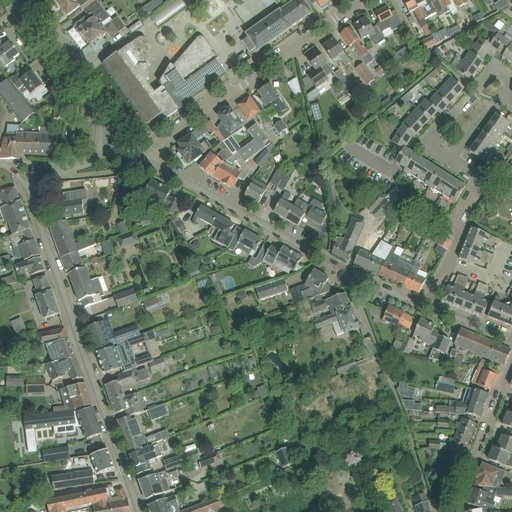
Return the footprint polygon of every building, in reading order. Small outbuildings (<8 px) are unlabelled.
[(58,0),(56,1),(62,9),(62,10),(64,13),(65,14),(67,16),(80,7),(82,11),(96,1),(96,0),(58,0)] [(160,0),(154,0),(151,2),(156,10),(163,4),(160,0)] [(304,19),(309,15),(312,13),(303,0),(291,0),(292,0),(279,10),(245,35),(248,38),(242,42),(249,53),(255,48),(258,52),(292,28),(292,27),(304,19)] [(261,0),(269,10),(278,3),(276,0),(261,0)] [(431,34),(413,0),(402,0),(409,13),(413,12),(426,36),(431,34)] [(424,0),(413,0),(431,34),(437,31),(432,22),(431,23),(422,7),(427,4),(424,0)] [(452,15),(444,0),(428,0),(429,0),(438,18),(445,14),(447,18),(452,15)] [(444,0),(452,15),(457,12),(451,0),(444,0)] [(463,5),(460,0),(454,0),(459,8),(468,25),(472,23),(463,6),(463,5)] [(125,28),(117,17),(112,21),(101,6),(75,25),(78,30),(78,31),(83,38),(85,37),(90,44),(101,36),(102,38),(107,33),(111,39),(125,28)] [(377,25),(383,32),(391,28),(393,31),(403,26),(395,11),(391,13),(387,7),(375,14),(380,23),(377,25)] [(375,27),(372,29),(367,18),(354,25),(361,40),(369,36),(376,46),(384,40),(375,27)] [(488,23),(483,25),(493,33),(497,35),(498,34),(500,31),(488,23)] [(340,34),(349,47),(352,45),(366,65),(373,60),(350,27),(340,34)] [(439,32),(432,36),(436,44),(443,41),(439,32)] [(481,38),(471,52),(482,60),(492,47),(493,33),(486,43),(481,38)] [(497,35),(493,33),(492,47),(504,55),(511,44),(498,34),(497,35)] [(420,42),(424,51),(436,44),(432,36),(420,42)] [(146,122),(148,124),(149,125),(163,114),(164,114),(167,115),(177,109),(180,107),(181,108),(187,103),(187,102),(192,98),(193,99),(200,94),(199,93),(204,89),(205,90),(212,85),(211,84),(216,80),(217,81),(224,76),(223,75),(226,73),(217,60),(216,60),(212,55),(215,53),(213,50),(209,44),(205,39),(204,39),(203,38),(203,37),(202,37),(201,37),(200,37),(199,37),(198,38),(197,39),(173,66),(171,64),(159,83),(163,89),(155,93),(146,81),(149,80),(148,66),(150,66),(149,45),(148,43),(148,42),(147,41),(147,40),(146,40),(145,39),(144,38),(143,38),(142,38),(141,38),(140,38),(139,38),(139,39),(138,39),(117,54),(104,63),(105,65),(106,66),(105,67),(110,74),(111,73),(115,79),(114,79),(119,86),(120,85),(124,91),(123,91),(128,98),(129,97),(133,103),(132,104),(136,110),(138,110),(141,115),(140,116),(145,122),(146,122)] [(338,56),(346,66),(351,62),(334,38),(322,47),(332,60),(338,56)] [(451,46),(457,43),(455,39),(449,42),(444,45),(446,49),(451,46)] [(0,58),(6,67),(13,62),(15,61),(14,59),(19,55),(10,42),(4,46),(0,40),(0,58)] [(511,43),(511,44),(504,55),(502,57),(511,64),(511,63),(511,43)] [(367,51),(383,72),(389,68),(379,53),(378,54),(373,47),(367,51)] [(395,53),(400,61),(410,54),(405,47),(395,53)] [(315,71),(314,73),(313,72),(307,76),(316,88),(328,80),(326,76),(333,72),(317,50),(309,56),(306,58),(315,71)] [(470,52),(463,61),(477,71),(483,61),(482,60),(471,52),(470,52)] [(249,57),(238,64),(243,70),(253,63),(249,57)] [(477,71),(463,61),(457,71),(470,80),(477,71)] [(374,79),(362,63),(355,69),(367,85),(374,79)] [(334,74),(345,88),(348,93),(354,89),(340,70),(334,74)] [(20,73),(10,80),(18,90),(23,86),(31,95),(43,86),(32,72),(24,78),(20,73)] [(296,78),(288,83),(295,96),(300,95),(301,95),(297,78),(296,78)] [(452,78),(444,86),(456,97),(464,89),(452,78)] [(0,85),(0,96),(16,117),(29,107),(7,80),(0,85)] [(423,81),(414,88),(417,92),(425,84),(423,81)] [(279,99),(280,98),(270,84),(258,92),(262,98),(260,100),(266,108),(271,104),(278,115),(286,110),(279,99)] [(444,86),(436,95),(448,106),(456,97),(444,86)] [(414,88),(405,96),(408,100),(417,92),(414,88)] [(55,91),(50,95),(54,100),(59,96),(55,91)] [(436,95),(429,103),(428,103),(437,111),(440,114),(448,106),(436,95)] [(380,104),(384,108),(392,102),(388,97),(380,104)] [(259,112),(259,111),(249,98),(238,106),(248,120),(259,112)] [(426,100),(418,109),(430,120),(437,111),(428,103),(429,103),(426,100)] [(53,119),(66,121),(69,105),(56,103),(53,119)] [(310,105),(315,122),(322,120),(317,103),(310,105)] [(29,107),(16,117),(22,124),(34,114),(29,107)] [(244,127),(243,125),(231,107),(218,116),(224,124),(217,129),(218,131),(224,140),(225,141),(244,127)] [(418,109),(410,117),(422,128),(430,120),(418,109)] [(496,114),(490,124),(503,133),(510,124),(496,114)] [(274,127),(267,117),(260,122),(267,131),(274,127)] [(402,125),(403,126),(413,135),(414,137),(422,128),(410,117),(402,125)] [(213,134),(218,131),(211,121),(205,125),(178,144),(182,149),(178,151),(181,155),(198,143),(196,140),(210,130),(213,134)] [(223,164),(212,177),(221,182),(233,189),(239,178),(244,181),(250,170),(245,163),(266,147),(263,144),(268,140),(256,124),(248,131),(254,140),(233,156),(223,164)] [(490,124),(483,133),(496,143),(503,133),(490,124)] [(15,141),(16,137),(19,127),(17,126),(17,127),(8,126),(7,131),(6,138),(4,138),(1,149),(0,149),(0,150),(0,159),(19,160),(19,159),(19,154),(18,154),(18,150),(16,150),(15,141)] [(413,135),(403,126),(392,142),(398,146),(396,150),(401,153),(404,148),(413,135)] [(40,134),(39,156),(56,157),(58,136),(50,135),(51,130),(49,128),(41,128),(40,134)] [(286,129),(279,134),(283,140),(289,133),(286,129)] [(483,133),(476,143),(489,152),(496,143),(483,133)] [(33,138),(16,137),(15,141),(16,150),(18,150),(18,154),(19,154),(39,156),(40,134),(33,134),(33,138)] [(211,177),(212,177),(223,164),(233,156),(223,143),(225,141),(224,140),(217,145),(222,151),(221,152),(216,158),(211,154),(199,167),(211,177)] [(200,145),(198,143),(181,155),(183,158),(183,159),(183,161),(185,164),(187,164),(188,164),(211,148),(206,141),(200,145)] [(489,152),(476,143),(469,152),(483,161),(489,152)] [(405,168),(414,155),(414,154),(409,151),(408,150),(404,148),(401,153),(395,162),(399,164),(400,165),(405,168)] [(255,163),(260,168),(271,155),(265,151),(255,163)] [(465,187),(415,155),(414,154),(414,155),(405,168),(404,171),(455,203),(464,189),(465,187)] [(270,184),(277,188),(285,173),(278,169),(270,184)] [(286,172),(285,173),(277,188),(283,191),(292,175),(286,172)] [(244,196),(256,202),(258,204),(268,187),(254,179),(244,196)] [(167,198),(171,190),(151,181),(149,180),(144,181),(140,190),(143,193),(145,194),(144,195),(164,205),(165,204),(168,206),(165,212),(172,215),(179,201),(172,198),(171,200),(167,198)] [(337,199),(333,180),(325,181),(329,201),(337,199)] [(9,224),(13,235),(13,236),(29,230),(31,229),(21,201),(20,201),(15,188),(0,192),(0,198),(3,208),(0,209),(6,225),(9,224)] [(60,222),(48,224),(55,241),(56,244),(61,258),(78,252),(78,253),(97,246),(94,238),(75,245),(72,235),(67,221),(66,221),(65,215),(84,213),(82,200),(86,199),(86,195),(85,190),(64,193),(65,202),(56,204),(58,217),(59,217),(60,222)] [(286,192),(274,213),(278,215),(286,219),(293,208),(286,204),(291,195),(286,192)] [(365,209),(371,214),(385,199),(378,195),(365,209)] [(371,214),(376,218),(390,203),(385,199),(371,214)] [(293,208),(286,219),(293,224),(298,226),(304,216),(322,226),(327,218),(327,216),(326,216),(320,212),(309,206),(303,202),(298,211),(293,208)] [(200,219),(212,226),(217,216),(201,207),(192,223),(196,225),(200,219)] [(405,209),(402,214),(407,218),(410,212),(405,209)] [(414,228),(418,220),(410,215),(406,223),(414,228)] [(217,242),(228,248),(236,233),(231,230),(234,225),(217,216),(212,226),(223,232),(217,242)] [(348,261),(364,223),(353,218),(344,240),(333,238),(332,245),(335,246),(332,253),(348,261)] [(116,224),(120,234),(127,231),(123,221),(116,224)] [(186,229),(180,222),(180,221),(175,225),(181,233),(186,229)] [(419,224),(416,230),(427,236),(430,230),(419,224)] [(239,228),(236,233),(228,248),(234,251),(236,248),(249,255),(252,250),(255,252),(262,241),(239,228)] [(489,241),(491,236),(472,228),(471,228),(467,239),(482,245),(484,240),(489,241)] [(13,236),(13,235),(3,239),(5,244),(11,242),(13,249),(20,246),(25,261),(40,256),(35,241),(33,241),(29,230),(13,236)] [(438,245),(447,250),(452,241),(430,230),(427,236),(426,238),(438,245)] [(117,238),(121,247),(137,241),(134,232),(117,238)] [(353,264),(369,271),(373,263),(369,261),(372,255),(368,253),(375,237),(367,233),(353,264)] [(480,250),(482,245),(467,239),(463,249),(482,256),(484,252),(480,250)] [(100,244),(104,255),(112,252),(108,241),(100,244)] [(369,271),(378,275),(385,261),(393,247),(385,243),(380,251),(382,253),(379,258),(372,255),(369,261),(373,263),(369,271)] [(256,259),(252,266),(254,268),(262,263),(264,260),(273,265),(276,261),(294,272),(303,257),(283,246),(280,251),(272,247),(271,248),(265,245),(256,260),(256,259)] [(385,261),(378,275),(387,279),(389,276),(392,272),(393,272),(396,266),(398,260),(400,257),(393,254),(396,248),(393,247),(385,261)] [(482,256),(463,249),(459,259),(474,265),(476,260),(480,261),(482,256)] [(78,252),(61,258),(61,259),(64,268),(82,263),(82,264),(88,262),(87,259),(81,261),(78,253),(78,252)] [(0,265),(10,263),(8,255),(0,257),(0,265)] [(248,264),(252,266),(256,259),(252,257),(248,264)] [(15,266),(18,276),(31,272),(32,276),(45,271),(41,258),(15,266)] [(403,287),(413,266),(398,260),(396,266),(393,272),(392,272),(389,276),(387,279),(403,287)] [(82,263),(64,268),(67,276),(69,275),(79,302),(83,300),(85,308),(102,302),(100,296),(104,295),(97,278),(92,280),(91,277),(89,278),(86,269),(84,269),(82,264),(82,263)] [(416,275),(420,267),(414,264),(413,266),(403,287),(419,294),(426,280),(416,275)] [(188,272),(190,278),(201,274),(199,268),(188,272)] [(297,287),(302,302),(329,292),(326,284),(328,279),(314,270),(306,284),(297,287)] [(209,276),(216,298),(223,295),(215,274),(209,276)] [(206,275),(197,279),(201,288),(210,284),(206,275)] [(0,285),(8,284),(17,283),(16,276),(0,279),(0,285)] [(36,297),(44,319),(60,314),(52,290),(51,291),(46,276),(33,281),(36,290),(34,290),(37,296),(36,297)] [(255,288),(259,300),(288,291),(284,278),(255,288)] [(442,302),(452,306),(460,286),(455,284),(453,288),(448,286),(442,302)] [(452,306),(462,310),(468,294),(463,292),(465,288),(460,286),(452,306)] [(114,295),(118,308),(137,301),(133,289),(114,295)] [(236,294),(239,302),(247,299),(245,292),(236,294)] [(462,310),(472,314),(480,294),(475,292),(473,296),(468,294),(462,310)] [(330,308),(333,315),(351,308),(345,293),(327,301),(312,307),(315,314),(330,308)] [(480,294),(472,314),(482,318),(489,303),(483,300),(485,296),(480,294)] [(160,306),(156,296),(142,301),(146,312),(160,306)] [(488,318),(498,322),(504,306),(499,304),(501,300),(496,298),(488,318)] [(398,327),(399,325),(409,329),(414,319),(404,314),(404,313),(389,306),(383,321),(398,327)] [(504,306),(498,322),(511,326),(511,306),(511,309),(504,306)] [(351,308),(333,315),(333,316),(314,323),(317,330),(340,321),(345,334),(360,328),(357,320),(356,320),(351,308)] [(113,334),(109,320),(102,323),(102,322),(88,327),(96,351),(128,340),(140,336),(137,326),(113,334)] [(428,341),(427,343),(434,346),(438,336),(440,333),(433,330),(435,326),(420,320),(414,335),(428,341)] [(25,330),(23,324),(14,328),(16,334),(25,330)] [(210,329),(213,336),(224,332),(221,324),(210,329)] [(47,345),(52,363),(59,363),(75,357),(64,329),(35,334),(39,347),(47,345)] [(454,345),(481,356),(487,340),(461,329),(454,345)] [(146,342),(143,335),(140,336),(128,340),(131,347),(146,342)] [(450,341),(438,336),(434,346),(429,359),(441,362),(450,341)] [(360,341),(368,363),(378,359),(370,337),(360,341)] [(399,352),(408,354),(414,341),(406,337),(399,352)] [(487,340),(481,356),(500,364),(499,365),(500,366),(501,365),(504,366),(511,350),(487,340)] [(393,350),(399,352),(402,344),(395,342),(393,350)] [(130,364),(124,345),(114,349),(114,347),(97,353),(104,374),(113,371),(121,369),(122,368),(121,367),(130,364)] [(153,362),(150,355),(136,360),(138,367),(148,364),(153,362)] [(59,363),(52,363),(45,365),(51,381),(64,376),(63,375),(69,373),(72,381),(83,378),(75,357),(59,363)] [(148,364),(152,372),(166,367),(162,358),(153,362),(148,364)] [(335,366),(338,374),(357,367),(353,358),(335,366)] [(472,383),(490,391),(494,381),(497,382),(501,373),(498,372),(498,371),(497,370),(497,371),(480,364),(472,383)] [(140,381),(139,379),(138,374),(134,376),(132,370),(130,371),(117,375),(119,381),(106,386),(105,386),(111,402),(125,397),(122,388),(134,384),(140,381)] [(7,377),(7,388),(26,388),(26,377),(7,377)] [(452,394),(454,386),(438,382),(436,390),(452,394)] [(62,389),(60,390),(63,401),(64,406),(64,412),(74,411),(74,409),(92,406),(88,395),(85,384),(68,387),(62,389)] [(407,391),(398,389),(401,398),(414,399),(416,389),(408,387),(407,391)] [(467,388),(462,404),(475,409),(477,403),(482,405),(482,407),(484,408),(489,395),(467,388)] [(258,391),(252,393),(255,399),(260,396),(262,396),(260,391),(259,392),(258,391)] [(125,411),(127,418),(130,417),(144,412),(137,393),(125,397),(111,402),(115,414),(125,411)] [(404,400),(403,410),(421,410),(421,404),(414,403),(414,400),(404,400)] [(475,409),(462,404),(456,403),(456,406),(456,407),(456,408),(437,407),(437,412),(457,414),(466,415),(466,414),(481,418),(484,408),(482,407),(482,405),(477,403),(475,409)] [(164,405),(148,411),(152,421),(168,415),(164,405)] [(64,412),(29,416),(30,430),(75,425),(75,427),(82,427),(87,440),(99,435),(102,434),(97,421),(92,408),(92,406),(74,409),(74,411),(64,412)] [(511,413),(508,412),(502,425),(511,428),(511,413)] [(132,422),(130,417),(127,418),(118,421),(123,437),(129,453),(142,449),(163,441),(160,434),(146,439),(145,437),(142,435),(137,420),(132,422)] [(457,422),(456,425),(473,433),(476,425),(474,424),(475,420),(468,417),(466,420),(463,419),(460,424),(457,422)] [(473,433),(456,425),(455,428),(458,430),(457,431),(456,435),(470,440),(473,433)] [(283,431),(277,433),(279,440),(286,437),(283,431)] [(451,438),(449,441),(467,448),(470,440),(456,435),(454,439),(451,438)] [(511,439),(502,436),(497,449),(511,454),(511,439)] [(310,454),(304,437),(289,442),(289,444),(295,460),(310,455),(310,454)] [(467,448),(449,441),(448,444),(452,445),(450,450),(453,452),(452,455),(459,459),(461,455),(463,456),(467,448)] [(130,455),(134,468),(135,468),(136,472),(137,475),(138,475),(151,470),(149,466),(157,463),(155,459),(162,456),(161,452),(158,445),(130,455)] [(68,447),(43,450),(45,462),(69,459),(68,447)] [(511,454),(497,449),(493,447),(488,460),(504,466),(511,467),(511,454)] [(295,464),(288,448),(275,453),(282,469),(295,464)] [(107,450),(105,450),(90,456),(97,475),(114,469),(107,449),(107,450)] [(187,454),(163,463),(166,471),(176,468),(190,463),(187,454)] [(198,461),(201,468),(216,463),(213,455),(198,461)] [(496,488),(496,480),(495,479),(499,470),(482,464),(476,479),(477,479),(474,487),(483,487),(496,488)] [(166,471),(156,475),(139,481),(146,500),(163,494),(170,491),(166,479),(179,475),(176,468),(166,471)] [(75,473),(75,474),(77,486),(95,484),(93,471),(75,473)] [(493,510),(495,503),(493,503),(495,496),(511,496),(511,488),(496,488),(483,487),(482,492),(473,489),(467,504),(477,507),(482,509),(486,510),(493,510)] [(130,511),(128,500),(123,488),(115,490),(117,495),(119,498),(108,500),(106,490),(47,503),(48,511),(130,511)] [(430,511),(425,494),(413,498),(416,506),(414,507),(415,511),(430,511)] [(148,506),(150,511),(180,511),(177,505),(178,505),(175,496),(167,499),(148,506)] [(289,496),(279,501),(282,507),(292,503),(289,496)] [(396,497),(385,501),(388,511),(401,511),(401,510),(396,497)] [(183,511),(213,511),(226,507),(222,498),(183,511)]
